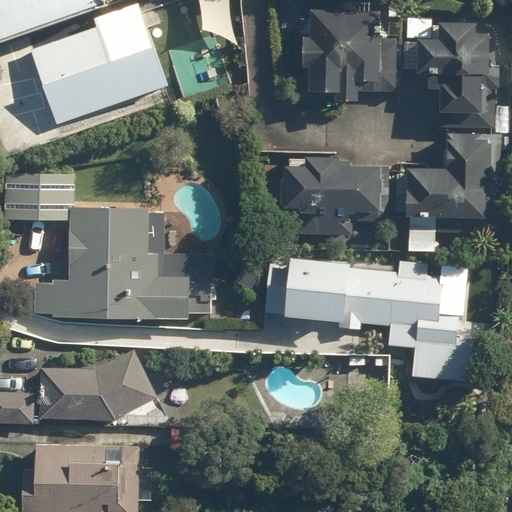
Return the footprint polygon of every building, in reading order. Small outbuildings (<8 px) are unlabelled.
[(0,0),(0,33),(105,0),(0,0)] [(165,86),(139,7),(95,21),(97,27),(32,48),(57,122),(165,86)] [(304,70),(304,99),(330,99),(330,106),(353,106),(353,85),(371,85),(372,16),(305,15),(305,43),(297,43),(296,70),(304,70)] [(478,118),(481,41),(468,40),(469,26),(437,25),(437,39),(416,38),(415,77),(437,78),(436,117),(478,118)] [(482,223),(485,138),(442,137),(441,171),(400,170),(398,220),(482,223)] [(375,217),(378,172),(346,170),(346,163),(300,161),(299,172),(278,171),(275,211),(298,212),(297,235),(350,238),(351,215),(375,217)] [(74,175),(15,174),(14,221),(66,222),(64,283),(34,283),(33,321),(184,325),(185,283),(211,283),(212,258),(148,257),(149,213),(73,211),(74,175)] [(274,253),(267,313),(391,327),(390,341),(417,344),(414,370),(478,377),(485,313),(445,308),(449,274),(432,272),(433,260),(403,256),(401,268),(274,253)] [(251,345),(176,339),(174,365),(249,370),(251,345)] [(148,344),(104,365),(52,364),(51,415),(123,417),(171,394),(148,344)] [(45,390),(0,387),(0,415),(43,418),(45,390)] [(35,463),(33,511),(50,511),(150,511),(154,441),(51,436),(50,464),(35,463)]
